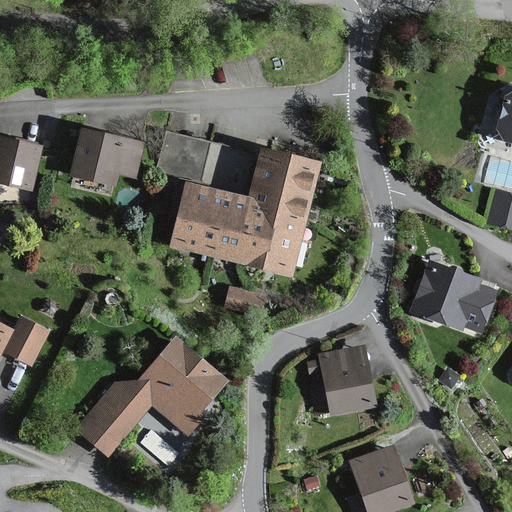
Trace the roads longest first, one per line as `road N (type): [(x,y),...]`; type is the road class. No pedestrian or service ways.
road 1 (residential): [(0,110),(357,93)]
road 2 (residential): [(0,16),(157,31),(259,0)]
road 3 (residential): [(257,510),(268,360),(283,344),(362,305)]
road 4 (residential): [(483,511),(362,305)]
road 5 (residential): [(0,447),(141,511)]
road 6 (residential): [(511,253),(409,194),(377,190)]
road 7 (residential): [(362,305),(380,268),(377,190)]
